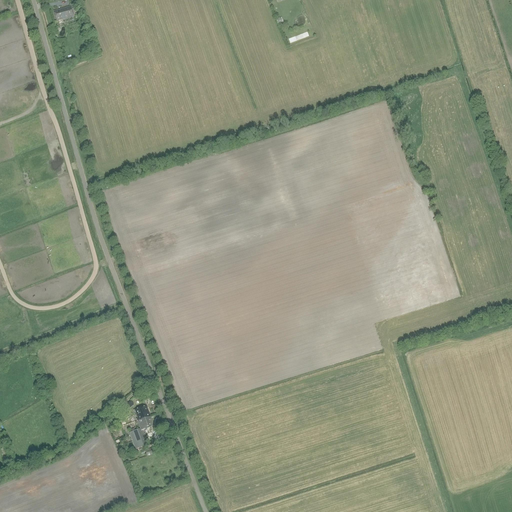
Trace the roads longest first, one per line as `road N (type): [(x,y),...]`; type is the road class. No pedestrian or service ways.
road 1 (unclassified): [(205,511),(98,230),(34,0)]
road 2 (track): [(153,376),(66,449),(0,475)]
